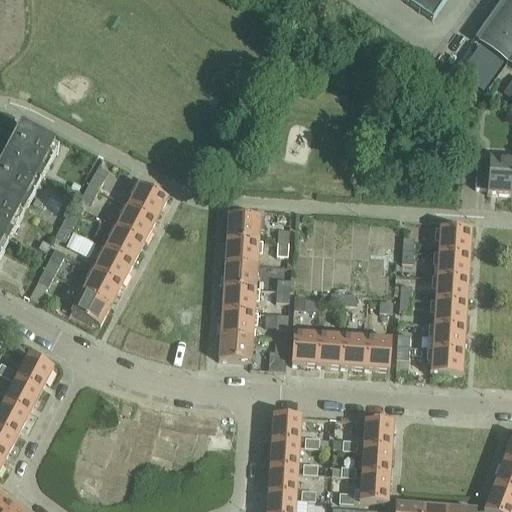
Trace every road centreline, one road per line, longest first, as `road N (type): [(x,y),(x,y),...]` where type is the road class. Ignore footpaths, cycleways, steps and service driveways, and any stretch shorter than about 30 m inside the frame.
road 1 (residential): [(511,411),(246,394)]
road 2 (residential): [(88,357),(21,487),(52,511)]
road 3 (residential): [(246,394),(160,384),(88,357)]
road 4 (residential): [(225,511),(236,507),(246,394)]
